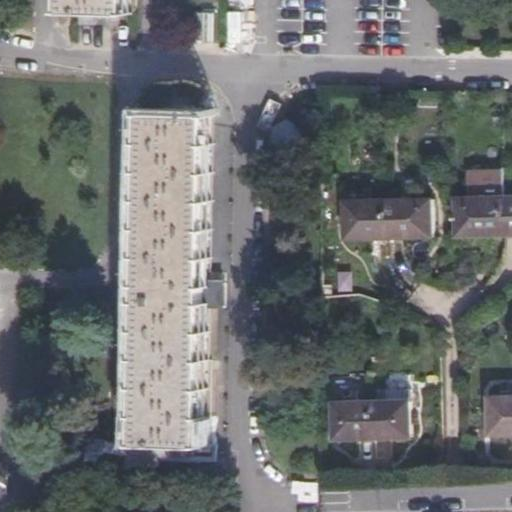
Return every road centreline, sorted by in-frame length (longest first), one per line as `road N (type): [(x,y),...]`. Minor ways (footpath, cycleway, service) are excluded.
road 1 (residential): [(249,63),(242,456),(268,487),(310,492)]
road 2 (residential): [(511,66),(249,63)]
road 3 (residential): [(249,63),(0,42)]
road 4 (unknown): [(14,511),(21,282)]
road 5 (residential): [(330,493),(511,488)]
